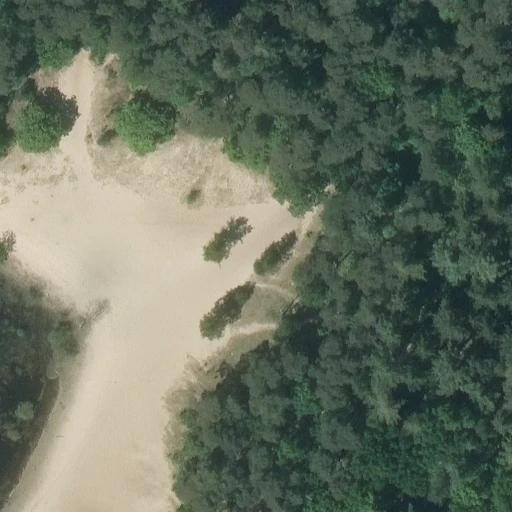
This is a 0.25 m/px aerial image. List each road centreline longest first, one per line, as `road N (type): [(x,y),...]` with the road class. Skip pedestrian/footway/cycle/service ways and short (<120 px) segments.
road 1 (unknown): [(501,0),(505,13),(427,76),(308,197)]
road 2 (unknown): [(14,511),(184,293)]
road 3 (unknown): [(184,293),(0,229)]
road 4 (unknown): [(184,293),(308,197)]
